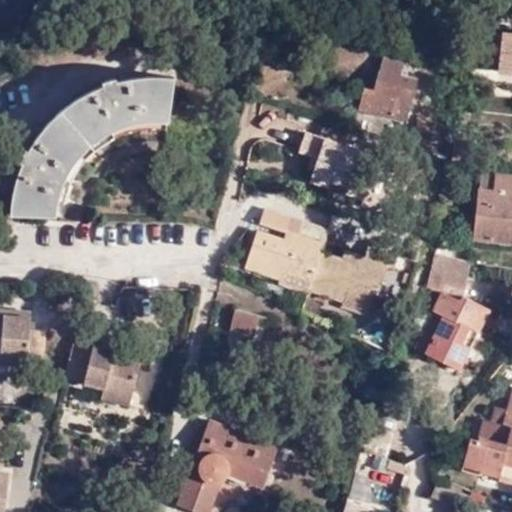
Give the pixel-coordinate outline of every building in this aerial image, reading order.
[(494,56),(499,57),(502,36),(496,36),(494,56)] [(511,37),(502,36),(499,57),(496,74),(511,76),(511,37)] [(376,93),(367,90),(361,112),(405,123),(415,82),(399,78),(403,65),(385,61),(376,93)] [(9,193),(4,211),(49,218),(57,194),(59,188),(64,179),(70,169),(79,159),(90,149),(96,145),(106,138),(114,134),(122,130),(139,124),(156,120),(164,120),(163,78),(145,79),(132,80),(112,84),(90,93),(81,97),(57,115),(50,123),(39,135),(29,149),(25,156),(19,167),(14,179),(9,193)] [(471,137),(456,134),(452,147),(467,152),(471,137)] [(344,190),(357,153),(301,135),(295,154),(308,159),(304,171),(310,173),(308,178),(326,184),(344,190)] [(511,169),(508,169),(493,166),(489,183),(479,231),(511,237),(511,169)] [(326,184),(308,178),(305,184),(324,190),(326,184)] [(286,212),(258,204),(253,220),(280,228),(281,227),(286,212)] [(322,224),(286,212),(281,227),(289,229),(295,231),(296,226),(319,233),(322,224)] [(368,309),(372,295),(383,260),(391,262),(395,247),(365,238),(360,252),(353,250),(351,258),(337,254),(317,247),(319,239),(295,231),(289,229),(285,238),(252,227),(241,263),(276,275),(274,279),(304,289),(368,309)] [(415,257),(421,236),(414,234),(408,254),(415,257)] [(435,243),(426,276),(440,283),(432,302),(442,307),(424,343),(458,360),(487,299),(463,287),(472,252),(435,243)] [(340,246),(337,254),(351,258),(353,250),(340,246)] [(442,307),(432,302),(413,338),(424,343),(442,307)] [(261,311),(238,305),(232,324),(256,330),(261,311)] [(33,330),(35,313),(0,310),(0,361),(30,365),(31,361),(47,363),(50,332),(33,330)] [(92,349),(74,345),(65,379),(104,389),(102,399),(130,406),(142,357),(94,344),(92,349)] [(492,428),(482,427),(473,426),(470,445),(456,445),(453,473),(476,476),(475,480),(495,482),(496,479),(511,481),(511,392),(498,391),(495,414),(492,428)] [(484,413),(482,427),(492,428),(495,414),(484,413)] [(203,428),(196,444),(175,497),(204,510),(217,476),(223,470),(227,467),(261,479),(275,440),(208,415),(203,428)] [(188,441),(196,444),(203,428),(195,425),(188,441)] [(410,473),(392,466),(389,474),(408,481),(410,473)] [(381,472),(369,468),(366,481),(378,485),(381,472)] [(0,511),(3,511),(9,472),(0,471),(0,511)] [(463,497),(436,487),(430,500),(450,507),(458,510),(463,497)] [(377,511),(345,499),(341,511),(377,511)]
